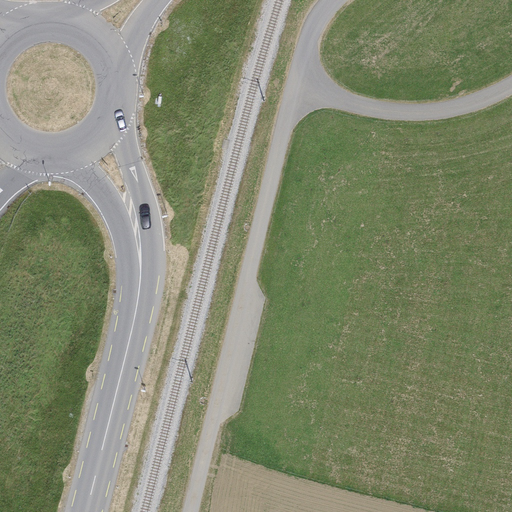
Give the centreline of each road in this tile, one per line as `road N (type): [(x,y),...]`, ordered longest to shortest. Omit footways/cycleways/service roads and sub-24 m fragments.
road 1 (tertiary): [(140,263),(134,321),(86,511)]
road 2 (tertiary): [(140,263),(141,202),(113,114)]
road 3 (tertiary): [(65,152),(110,201),(140,263)]
